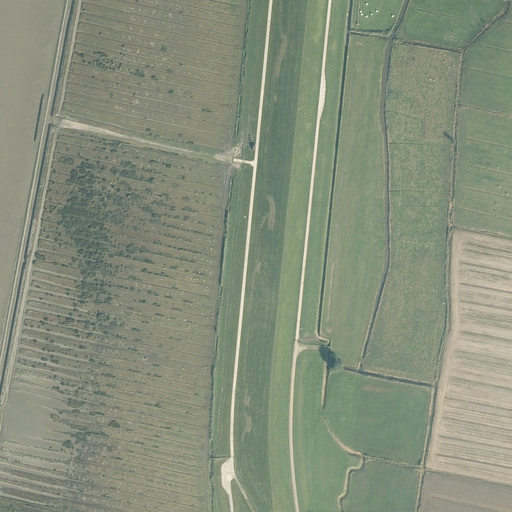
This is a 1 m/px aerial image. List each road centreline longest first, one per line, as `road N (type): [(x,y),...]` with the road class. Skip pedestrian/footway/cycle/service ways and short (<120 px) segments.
road 1 (track): [(232,511),(236,354),(269,0)]
road 2 (track): [(254,163),(48,119)]
